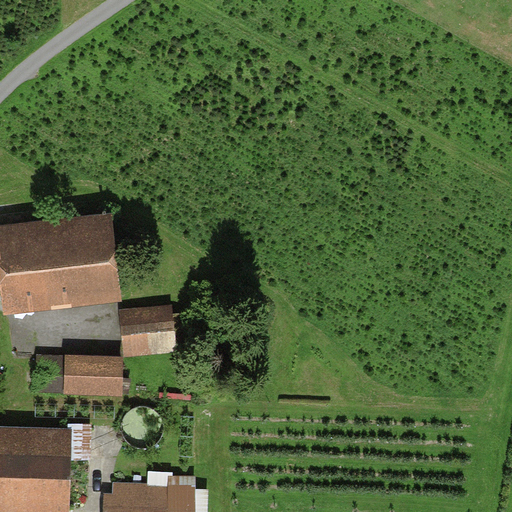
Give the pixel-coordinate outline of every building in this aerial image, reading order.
[(112,212),(0,223),(0,228),(9,309),(122,297),(112,212)] [(188,300),(123,309),(129,353),(194,344),(188,300)] [(35,387),(122,393),(125,355),(37,349),(35,387)] [(71,511),(73,425),(0,424),(0,511),(71,511)] [(199,511),(201,482),(106,478),(104,511),(199,511)]
